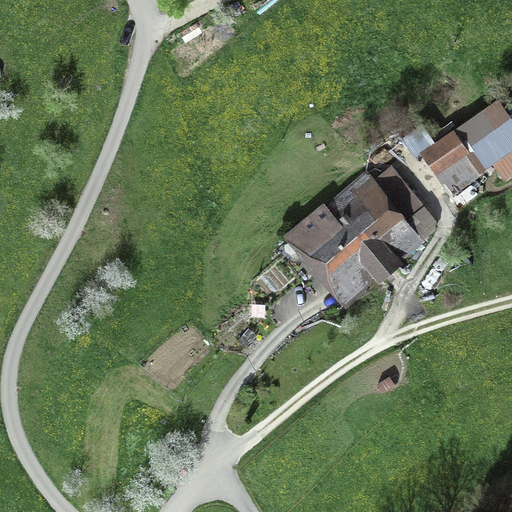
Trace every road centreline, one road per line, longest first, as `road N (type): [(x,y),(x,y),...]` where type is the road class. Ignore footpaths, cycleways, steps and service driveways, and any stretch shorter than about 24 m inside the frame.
road 1 (residential): [(137,0),(148,30),(136,78),(101,171),(27,316),(8,381),(11,420),(28,460),(68,511)]
road 2 (track): [(511,301),(397,336),(357,357),(215,469)]
road 3 (residential): [(175,511),(215,469),(213,426),(226,396),(299,315)]
